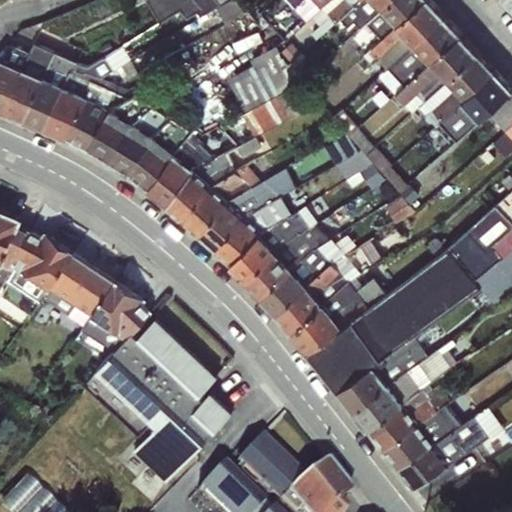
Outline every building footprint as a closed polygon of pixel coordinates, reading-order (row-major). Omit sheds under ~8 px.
[(184,5),(190,16),(218,0),(152,0),(162,17),(184,5)] [(263,0),(263,10),(288,34),(324,0),(263,0)] [(341,19),(359,0),(324,0),(288,34),(296,41),(310,30),(317,38),(341,19)] [(367,23),(390,0),(359,0),(341,19),(348,26),(351,24),(357,30),(367,23)] [(390,0),(367,23),(374,30),(357,47),(364,56),(419,0),(390,0)] [(388,65),(444,15),(430,0),(419,0),(364,56),(373,65),(379,58),(388,65)] [(394,93),(461,33),(444,15),(388,65),(379,76),(394,93)] [(417,106),(478,52),(461,33),(394,93),(411,111),(417,106)] [(5,108),(24,117),(54,49),(34,40),(29,49),(5,108)] [(0,105),(5,108),(29,49),(9,42),(0,56),(0,105)] [(230,68),(246,102),(300,77),(293,64),(307,57),(302,47),(291,52),(286,42),(230,68)] [(24,117),(46,127),(75,59),(78,49),(66,45),(62,53),(54,49),(24,117)] [(435,125),(495,70),(478,52),(417,106),(435,125)] [(46,127),(65,136),(103,76),(114,67),(107,54),(86,64),(75,59),(46,127)] [(511,88),(495,70),(435,125),(453,144),(488,112),(511,139),(511,88)] [(124,85),(103,76),(65,136),(88,147),(110,108),(139,92),(140,88),(124,85)] [(160,105),(139,92),(110,108),(88,147),(108,159),(131,121),(160,105)] [(272,93),(247,107),(260,130),(285,116),(272,93)] [(172,113),(160,105),(131,121),(108,159),(129,173),(172,113)] [(195,127),(172,113),(129,173),(146,188),(191,131),(195,127)] [(350,126),(332,141),(345,156),(363,142),(350,126)] [(217,156),(191,131),(146,188),(166,204),(195,168),(217,156)] [(342,157),(357,186),(383,172),(368,143),(342,157)] [(166,204),(182,218),(211,187),(236,171),(227,150),(217,156),(195,168),(166,204)] [(248,163),(236,171),(211,187),(182,218),(201,235),(230,200),(262,180),(248,163)] [(275,195),(262,180),(230,200),(201,235),(215,248),(246,216),(275,195)] [(308,350),(322,369),(511,225),(511,187),(442,249),(386,291),(308,350)] [(288,188),(275,195),(246,216),(215,248),(232,262),(260,230),(285,214),(283,209),(294,199),(288,188)] [(413,196),(395,200),(398,214),(416,209),(413,196)] [(0,259),(11,264),(31,227),(22,222),(23,219),(23,215),(0,204),(0,259)] [(299,209),(285,214),(260,230),(232,262),(247,279),(310,224),(299,209)] [(323,240),(310,224),(247,279),(262,296),(323,240)] [(511,248),(511,225),(322,369),(337,389),(414,336),(481,288),(476,279),(511,248)] [(45,293),(74,247),(44,229),(42,232),(31,227),(11,264),(0,284),(0,293),(30,315),(45,293)] [(328,237),(323,240),(262,296),(275,310),(333,261),(342,253),(328,237)] [(91,311),(115,276),(74,247),(45,293),(69,310),(77,301),(91,311)] [(348,279),(333,261),(275,310),(293,330),(348,279)] [(357,289),(348,279),(293,330),(308,350),(386,291),(374,275),(357,289)] [(113,348),(135,330),(153,310),(141,293),(115,276),(91,311),(83,326),(113,348)] [(135,330),(113,348),(95,368),(155,425),(132,450),(164,481),(233,409),(212,390),(204,396),(201,393),(218,372),(156,315),(138,332),(135,330)] [(427,352),(414,336),(337,389),(353,409),(427,352)] [(452,336),(427,352),(353,409),(367,428),(430,383),(450,364),(442,352),(455,343),(452,336)] [(431,386),(430,383),(367,428),(383,449),(447,393),(441,382),(431,386)] [(462,384),(447,393),(383,449),(396,466),(477,407),(462,384)] [(488,403),(477,407),(396,466),(413,489),(502,427),(488,403)] [(218,511),(269,511),(306,476),(261,435),(229,469),(223,464),(197,492),(218,511)] [(306,476),(269,511),(340,511),(335,505),(349,494),(324,459),(306,476)] [(68,511),(28,474),(0,503),(0,504),(8,511),(68,511)]
